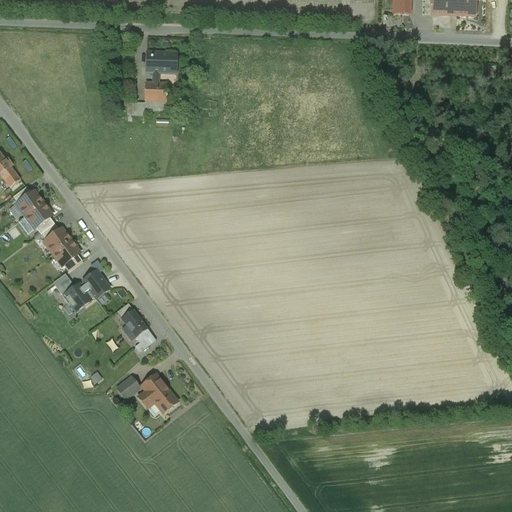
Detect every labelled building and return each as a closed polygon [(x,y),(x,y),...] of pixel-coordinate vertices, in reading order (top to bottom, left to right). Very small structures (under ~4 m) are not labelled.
[(410,0),(393,0),(393,15),(410,16),(410,0)] [(475,0),(432,0),(432,17),(474,18),(475,0)] [(177,54),(147,53),(146,74),(152,75),(159,75),(176,76),(177,54)] [(159,75),(152,75),(152,84),(145,84),(145,102),(166,103),(167,85),(158,84),(159,75)] [(166,103),(145,102),(145,104),(144,112),(145,112),(174,113),(174,109),(166,108),(166,103)] [(145,104),(132,104),(132,117),(144,117),(145,112),(144,112),(145,104)] [(13,167),(6,157),(3,159),(0,155),(0,176),(10,189),(20,181),(10,169),(13,167)] [(27,188),(12,199),(17,205),(31,194),(27,188)] [(31,194),(17,205),(21,210),(20,213),(24,219),(44,204),(42,201),(41,202),(35,194),(32,196),(31,194)] [(44,204),(24,219),(28,224),(31,224),(35,229),(50,219),(49,218),(51,216),(45,208),(46,207),(44,204)] [(50,219),(35,229),(40,236),(54,225),(50,219)] [(54,225),(40,236),(45,242),(59,232),(54,225)] [(59,232),(45,242),(49,248),(48,251),(52,256),(72,241),(69,238),(68,239),(62,231),(60,233),(59,232)] [(72,241),(52,256),(56,261),(59,262),(63,267),(77,256),(76,255),(79,253),(73,245),(74,245),(72,241)] [(82,263),(77,256),(63,267),(68,273),(82,263)] [(96,271),(83,281),(96,299),(109,289),(96,271)] [(77,312),(96,299),(83,281),(64,295),(77,312)] [(128,305),(116,314),(121,320),(133,312),(128,305)] [(147,331),(133,312),(121,320),(135,340),(147,331)] [(178,403),(156,376),(142,387),(146,393),(139,399),(147,409),(154,403),(163,414),(178,403)] [(132,378),(116,391),(125,401),(140,389),(132,378)]
